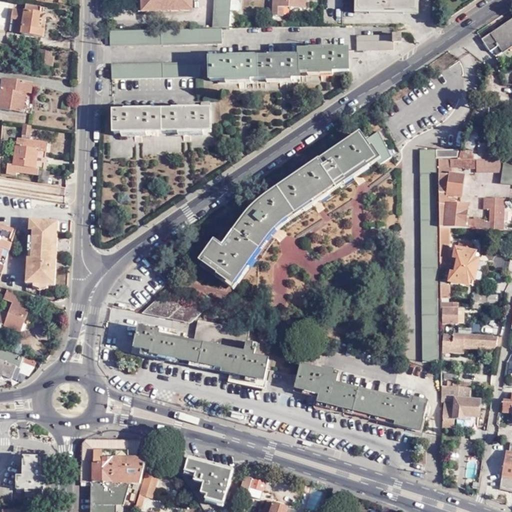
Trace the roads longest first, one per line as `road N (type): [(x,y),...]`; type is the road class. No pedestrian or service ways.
road 1 (residential): [(100,279),(167,224),(508,0)]
road 2 (residential): [(87,0),(82,258),(100,279)]
road 3 (unknown): [(406,314),(407,156),(454,120),(469,74)]
road 4 (unknown): [(329,356),(407,371),(438,387),(448,500)]
road 5 (residential): [(511,301),(478,510)]
road 6 (secondary): [(244,436),(98,388)]
road 7 (secondary): [(91,419),(241,448)]
road 8 (secondary): [(388,480),(244,436)]
road 9 (secondary): [(241,448),(383,493)]
